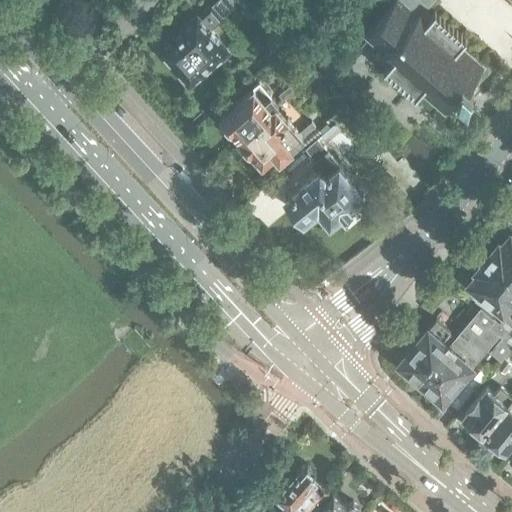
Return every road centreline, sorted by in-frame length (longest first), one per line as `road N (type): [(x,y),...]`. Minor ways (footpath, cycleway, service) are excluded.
road 1 (secondary): [(0,56),(308,380)]
road 2 (secondary): [(303,338),(0,17)]
road 3 (secondary): [(504,511),(326,361)]
road 4 (secondary): [(308,380),(469,511)]
road 5 (secondary): [(326,361),(441,219)]
road 6 (secondary): [(441,219),(303,338)]
road 7 (residential): [(211,511),(308,380)]
